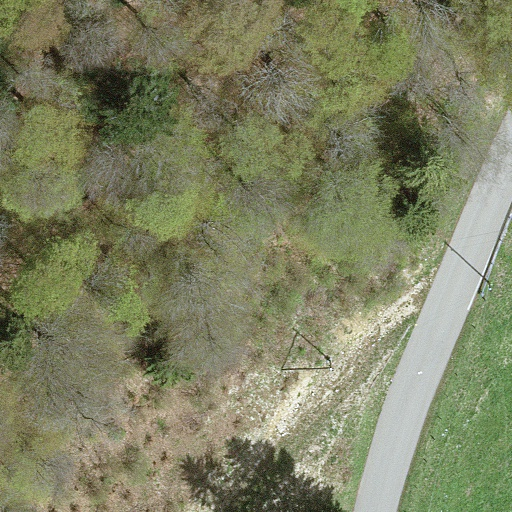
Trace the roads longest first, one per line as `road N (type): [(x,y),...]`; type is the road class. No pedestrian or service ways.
road 1 (tertiary): [(377,511),(417,371),(511,150)]
road 2 (track): [(237,511),(296,438),(456,277),(511,246)]
